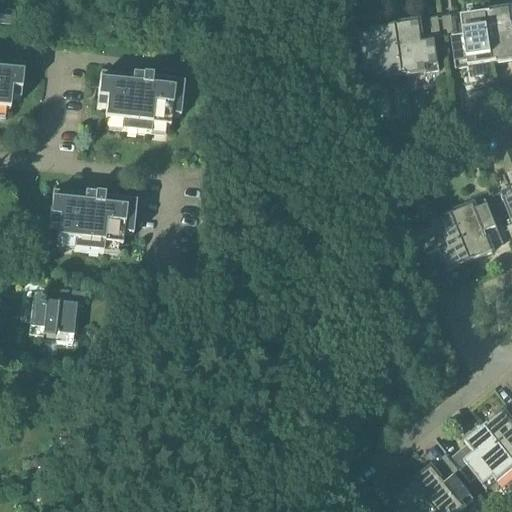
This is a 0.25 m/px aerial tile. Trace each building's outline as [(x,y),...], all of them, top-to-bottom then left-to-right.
[(0,24),(18,27),(20,13),(0,11),(0,24)] [(511,30),(509,12),(485,15),(492,65),(511,62),(511,30)] [(452,40),(451,41),(455,70),(492,65),(485,15),(461,18),(464,39),(452,41),(452,40)] [(388,29),(395,79),(439,73),(435,43),(434,43),(422,45),(419,24),(388,29)] [(371,31),(371,36),(358,38),(362,66),(358,67),(360,79),(364,79),(365,83),(395,79),(388,29),(371,31)] [(0,111),(9,112),(10,101),(19,102),(23,69),(0,66),(0,111)] [(99,77),(96,110),(105,111),(104,123),(122,125),(121,134),(150,137),(151,128),(169,130),(170,118),(179,119),(183,86),(151,83),(151,81),(146,80),(146,75),(143,74),(143,80),(131,79),(131,81),(99,77)] [(459,111),(452,112),(454,124),(468,122),(467,116),(459,111)] [(377,137),(369,138),(370,147),(378,146),(377,137)] [(403,144),(373,147),(375,163),(404,160),(403,144)] [(511,192),(500,197),(511,224),(511,192)] [(51,196),(48,229),(57,230),(56,241),(74,243),(73,252),(102,256),(103,246),(121,248),(122,237),(131,238),(135,205),(103,201),(103,199),(98,199),(98,193),(95,193),(95,199),(83,197),(83,199),(51,196)] [(486,203),(451,217),(470,264),(492,254),(489,248),(500,243),(502,246),(503,246),(497,230),(486,203)] [(451,217),(416,231),(427,259),(439,254),(447,273),(470,264),(451,217)] [(26,240),(27,232),(1,230),(1,239),(9,239),(9,243),(18,243),(18,239),(26,240)] [(0,281),(23,284),(25,272),(1,269),(0,275),(0,281)] [(31,306),(28,338),(41,340),(41,343),(71,346),(75,308),(82,308),(83,295),(59,293),(58,304),(57,304),(57,305),(45,304),(45,307),(31,306)] [(10,352),(5,362),(18,368),(23,358),(10,352)] [(52,384),(41,382),(36,399),(48,402),(52,384)] [(511,463),(511,425),(503,414),(484,429),(511,463)] [(486,492),(511,471),(511,463),(484,429),(465,445),(478,460),(471,465),(464,456),(453,465),(469,485),(476,480),(486,492)] [(433,511),(461,511),(474,502),(455,479),(445,487),(432,471),(413,487),(433,511)] [(433,511),(413,487),(400,497),(403,500),(388,511),(433,511)]
